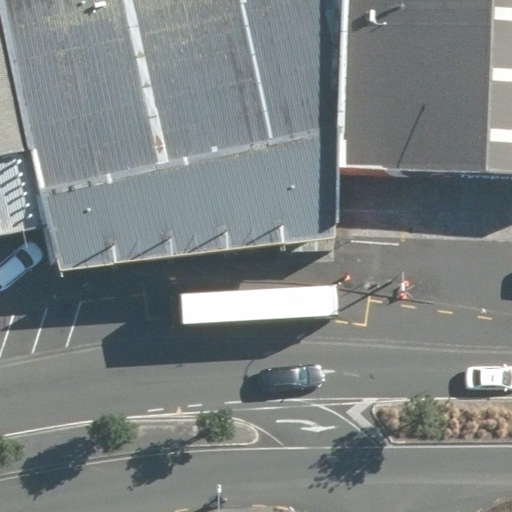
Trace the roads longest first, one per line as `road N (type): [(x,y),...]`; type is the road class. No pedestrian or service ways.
road 1 (secondary): [(511,458),(178,470),(0,503)]
road 2 (secondary): [(0,400),(122,377),(323,363),(511,364)]
